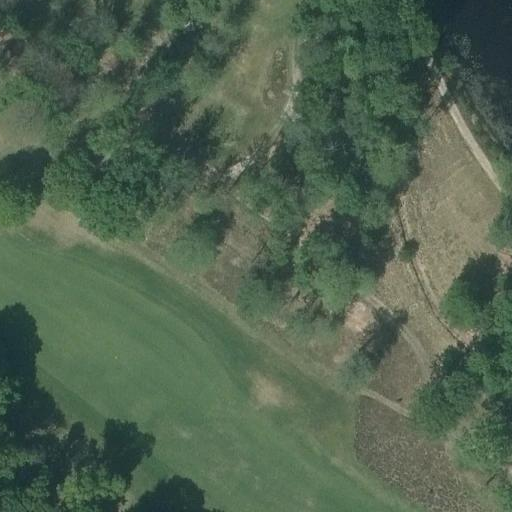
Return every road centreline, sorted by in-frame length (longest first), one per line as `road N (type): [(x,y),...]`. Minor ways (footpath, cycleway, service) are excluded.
road 1 (track): [(511,501),(447,418),(205,296),(90,225),(66,185),(58,39),(25,0)]
road 2 (track): [(279,0),(372,147),(437,227),(458,275),(511,287)]
road 3 (track): [(58,39),(105,113),(161,139),(212,17),(247,0)]
road 4 (track): [(511,217),(420,50),(403,0)]
